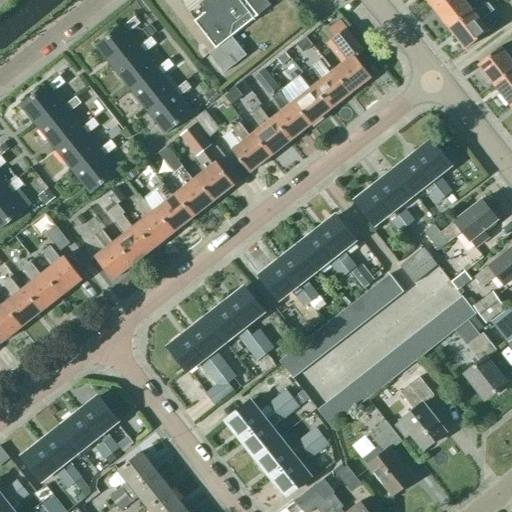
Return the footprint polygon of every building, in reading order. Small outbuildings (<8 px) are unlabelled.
[(265,0),(219,0),(194,20),(215,48),(208,53),(223,72),(246,55),(230,35),(269,4),(265,0)] [(442,0),(434,7),(449,26),(471,9),(464,0),(442,0)] [(449,26),(465,47),(488,30),(480,19),(493,9),(487,1),(474,12),(471,9),(449,26)] [(94,45),(112,67),(139,45),(128,32),(139,23),(133,16),(123,25),(121,23),(94,45)] [(345,27),(326,43),(341,61),(332,69),(333,69),(350,92),(370,76),(355,57),(364,50),(345,27)] [(139,45),(112,67),(130,89),(157,67),(145,53),(156,44),(150,37),(139,46),(139,45)] [(500,46),(478,63),(494,83),(511,68),(511,60),(509,57),(511,54),(511,42),(510,44),(503,49),(500,46)] [(168,59),(157,68),(157,67),(130,89),(148,111),(174,89),(163,74),(173,65),(168,59)] [(330,108),(350,92),(333,69),(330,72),(319,59),(313,64),(323,77),(313,85),(330,108)] [(511,68),(494,83),(510,104),(511,101),(511,68)] [(291,80),(302,93),(292,100),(310,123),(330,108),(313,85),(309,87),(299,74),(291,80)] [(65,105),(54,91),(64,82),(59,76),(49,84),(47,83),(20,104),(38,127),(65,105)] [(148,111),(166,133),(192,111),(180,96),(191,87),(186,81),(175,89),(174,89),(148,111)] [(272,96),(282,109),(272,116),(290,139),(310,123),(292,100),(289,103),(279,90),(272,96)] [(83,127),(82,126),(70,111),(81,102),(76,96),(65,105),(38,127),(55,148),(83,127)] [(252,132),(270,155),(290,139),(272,116),(269,119),(259,106),(251,111),(262,124),(252,132)] [(204,110),(194,118),(210,136),(219,128),(204,110)] [(93,118),(82,126),(83,127),(55,148),(73,170),(100,148),(88,133),(99,124),(93,118)] [(250,170),(270,155),(252,132),(249,134),(239,121),(232,127),(242,140),(232,148),(250,170)] [(179,135),(195,156),(205,169),(196,176),(214,199),(234,183),(216,160),(212,163),(203,151),(211,144),(195,122),(179,135)] [(111,140),(100,148),(73,170),(90,193),(118,171),(105,155),(116,146),(111,140)] [(430,178),(436,184),(445,196),(452,190),(443,178),(438,172),(449,164),(431,141),(412,156),(430,179),(430,178)] [(412,156),(393,170),(412,193),(430,179),(412,156)] [(151,167),(159,177),(168,170),(161,160),(151,167)] [(176,172),(186,185),(176,192),(194,215),(214,199),(196,176),(193,179),(183,166),(176,172)] [(412,193),(393,170),(375,185),(393,208),(412,193)] [(0,190),(0,227),(24,208),(11,193),(23,184),(18,177),(6,187),(6,186),(0,190)] [(155,188),(165,201),(156,208),(174,230),(194,215),(176,192),(173,195),(162,182),(155,188)] [(428,190),(437,202),(445,196),(436,184),(428,190)] [(393,208),(375,185),(356,199),(374,223),(393,208)] [(107,193),(115,203),(124,196),(116,186),(107,193)] [(174,230),(156,208),(152,211),(142,198),(135,204),(144,217),(136,224),(153,246),(174,230)] [(476,247),(489,237),(484,230),(498,219),(482,199),(440,232),(433,224),(424,231),(438,249),(462,231),(470,241),(471,240),(476,247)] [(116,240),(133,262),(153,246),(136,224),(132,227),(122,214),(124,212),(117,203),(107,210),(125,232),(116,240)] [(407,207),(398,214),(408,225),(416,219),(407,207)] [(80,213),(72,219),(77,226),(86,220),(80,213)] [(408,225),(398,214),(390,220),(400,232),(408,225)] [(335,215),(316,230),(335,253),(340,259),(347,253),(342,247),(354,238),(335,215)] [(55,224),(45,232),(60,250),(69,242),(55,224)] [(95,256),(113,278),(133,262),(116,240),(113,242),(102,229),(95,235),(105,248),(95,256)] [(341,277),(349,271),(340,259),(335,253),(316,230),(297,244),(316,268),(327,259),(332,265),(341,277)] [(319,295),(305,277),(316,268),(297,244),(279,259),(312,301),(319,295)] [(62,294),(82,278),(64,255),(60,258),(50,245),(42,251),(53,264),(44,271),(62,294)] [(511,245),(474,276),(482,286),(497,275),(504,284),(511,277),(511,245)] [(400,265),(414,283),(437,264),(423,246),(400,265)] [(340,259),(349,271),(357,266),(347,253),(340,259)] [(464,272),(465,271),(465,270),(470,266),(462,256),(455,262),(463,271),(464,272)] [(279,259),(260,274),(278,298),(290,288),(295,294),(304,306),(312,301),(279,259)] [(24,286),(42,309),(62,294),(44,271),(40,274),(29,261),(22,267),(33,280),(24,286)] [(362,263),(351,271),(363,287),(374,278),(365,267),(362,263)] [(465,271),(464,272),(463,271),(451,281),(457,289),(471,278),(465,271)] [(389,273),(380,280),(394,297),(403,290),(389,273)] [(21,326),(42,309),(24,286),(20,290),(9,276),(2,282),(13,295),(3,303),(21,326)] [(372,286),(386,304),(394,297),(380,280),(372,286)] [(225,301),(244,324),(263,310),(244,286),(225,301)] [(364,293),(377,311),(386,304),(372,286),(364,293)] [(473,304),(486,322),(505,308),(492,290),(473,304)] [(355,300),(369,317),(377,311),(364,293),(355,300)] [(466,320),(468,318),(475,313),(462,295),(453,302),(466,320)] [(347,306),(361,324),(369,317),(355,300),(347,306)] [(257,359),(266,353),(251,334),(243,325),(244,324),(225,301),(206,316),(225,339),(235,331),(257,359)] [(466,320),(453,302),(444,309),(458,326),(466,320)] [(0,341),(1,342),(21,326),(3,303),(0,305),(0,341)] [(338,313),(352,330),(361,324),(347,306),(338,313)] [(511,314),(507,308),(490,321),(506,341),(511,336),(511,314)] [(436,316),(449,333),(454,329),(458,326),(444,309),(436,316)] [(330,320),(344,337),(352,330),(338,313),(330,320)] [(228,382),(236,376),(214,348),(225,339),(206,316),(187,330),(228,382)] [(428,322),(441,339),(449,333),(436,316),(428,322)] [(458,326),(454,329),(466,344),(480,333),(468,318),(466,320),(458,326)] [(322,326),(335,344),(344,337),(330,320),(322,326)] [(419,329),(433,346),(441,339),(428,322),(419,329)] [(313,333),(327,350),(335,344),(322,326),(313,333)] [(251,334),(266,353),(274,347),(259,328),(251,334)] [(411,336),(424,353),(433,346),(419,329),(411,336)] [(168,345),(187,369),(198,360),(216,384),(205,392),(214,403),(233,388),(228,382),(187,330),(168,345)] [(475,363),(464,372),(485,398),(507,381),(487,357),(496,349),(482,331),(480,333),(466,344),(475,355),(471,358),(475,363)] [(305,340),(319,357),(327,350),(313,333),(305,340)] [(402,342),(416,359),(424,353),(411,336),(402,342)] [(296,346),(310,364),(319,357),(305,340),(296,346)] [(394,349),(408,366),(416,359),(402,342),(394,349)] [(288,353),(302,370),(310,364),(296,346),(288,353)] [(386,355),(399,373),(408,366),(394,349),(386,355)] [(293,377),(302,370),(288,353),(279,360),(293,377)] [(377,362),(391,379),(399,373),(386,355),(377,362)] [(369,369),(382,386),(391,379),(377,362),(369,369)] [(278,367),(260,382),(267,392),(286,377),(278,367)] [(360,375),(374,392),(382,386),(369,369),(360,375)] [(352,382),(366,399),(374,392),(360,375),(352,382)] [(415,410),(401,421),(423,448),(445,430),(423,402),(434,394),(420,377),(401,392),(415,410)] [(344,389),(357,406),(366,399),(352,382),(344,389)] [(265,419),(274,412),(293,397),(286,389),(268,403),(258,411),(250,400),(226,419),(241,438),(265,419)] [(335,395),(349,412),(357,406),(344,389),(335,395)] [(327,402),(340,419),(349,412),(335,395),(327,402)] [(96,435),(101,442),(110,454),(119,447),(105,429),(117,419),(98,396),(78,412),(96,435)] [(293,397),(274,412),(281,420),(299,405),(293,397)] [(332,426),(340,419),(327,402),(318,409),(332,426)] [(79,449),(96,435),(78,412),(61,426),(79,449)] [(241,438),(256,456),(280,438),(265,419),(241,438)] [(383,452),(368,464),(392,494),(413,477),(391,448),(402,440),(385,420),(368,433),(383,452)] [(61,426),(42,441),(75,482),(82,476),(68,458),(79,449),(61,426)] [(294,456),(303,449),(322,434),(316,426),(297,441),(288,447),(280,438),(256,456),(271,475),(294,456)] [(322,434),(303,449),(310,458),(329,442),(322,434)] [(42,441),(23,456),(41,479),(53,469),(67,487),(75,482),(42,441)] [(104,459),(110,454),(101,442),(95,447),(104,459)] [(133,489),(156,470),(142,451),(118,469),(133,488),(133,489)] [(294,456),(271,475),(286,494),(310,475),(294,456)] [(346,464),(336,472),(351,491),(361,483),(346,464)] [(156,470),(133,489),(133,488),(127,493),(127,494),(115,503),(121,510),(133,501),(139,496),(148,507),(171,488),(156,470)] [(12,497),(23,487),(17,480),(5,489),(12,497)] [(127,493),(121,485),(108,495),(115,503),(127,494),(127,493)] [(29,495),(23,487),(12,497),(17,504),(29,495)] [(179,511),(186,507),(171,488),(148,507),(151,511),(179,511)] [(334,511),(324,499),(316,489),(298,503),(304,511),(307,511),(316,505),(321,511),(334,511)] [(343,505),(332,492),(324,499),(334,511),(368,511),(359,501),(345,511),(343,511),(340,508),(343,505)] [(0,511),(13,511),(5,501),(0,504),(0,511)]
